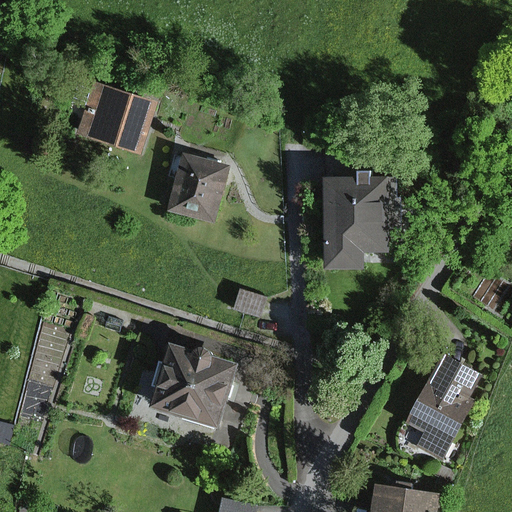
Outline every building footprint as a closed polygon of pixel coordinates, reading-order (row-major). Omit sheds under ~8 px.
[(15,0),(0,0),(0,30),(7,33),(15,0)] [(167,99),(104,78),(88,126),(152,147),(167,99)] [(227,168),(181,157),(166,215),(213,227),(227,168)] [(385,181),(319,182),(320,277),(362,277),(361,256),(386,256),(385,181)] [(266,299),(240,292),(234,313),(260,320),(266,299)] [(262,360),(192,341),(175,404),(244,423),(262,360)] [(488,379),(454,361),(439,389),(434,387),(411,429),(431,440),(427,449),(452,462),(482,406),(476,403),(488,379)] [(449,511),(452,492),(383,482),(378,511),(449,511)] [(260,511),(263,504),(225,496),(222,511),(260,511)]
